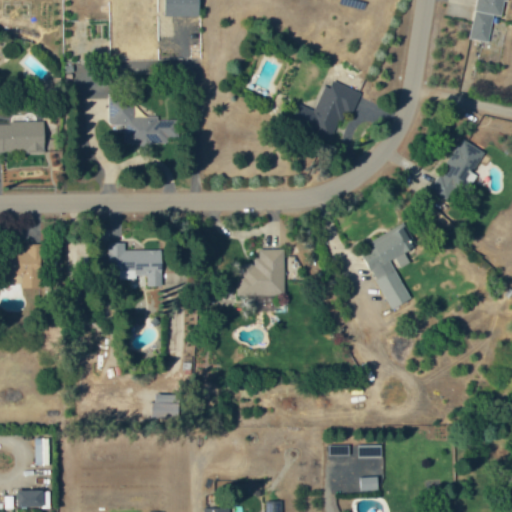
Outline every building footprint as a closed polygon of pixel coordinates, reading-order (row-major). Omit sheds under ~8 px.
[(477,0),(472,39),(488,41),(492,14),(504,16),(506,0),(477,0)] [(360,93),(323,81),(316,104),(297,98),(292,116),(310,122),(307,130),(331,138),(336,120),(351,124),(357,103),(360,93)] [(108,125),(123,125),(123,143),(174,143),(174,119),(157,119),(157,116),(134,116),(134,98),(108,98),(108,125)] [(0,151),(25,152),(25,153),(44,153),(45,123),(0,121),(0,151)] [(491,155),(460,138),(446,163),(451,166),(439,187),(450,193),(453,187),(461,191),(466,181),(474,186),(491,155)] [(408,301),(392,260),(396,258),(399,267),(409,263),(405,251),(408,250),(401,233),(363,248),(388,309),(408,301)] [(161,249),(125,249),(125,242),(107,242),(108,263),(116,263),(117,278),(146,277),(146,286),(162,286),(161,249)] [(39,287),(39,261),(44,261),(44,243),(25,243),(25,253),(8,253),(9,283),(20,283),(21,288),(39,287)] [(236,276),(236,294),(284,295),(284,248),(256,248),(256,263),(244,263),(244,276),(236,276)] [(150,418),(178,419),(178,402),(150,402),(150,418)] [(48,437),(34,437),(34,465),(48,464),(48,437)] [(359,477),(360,490),(378,490),(377,477),(359,477)] [(281,511),(282,500),(265,501),(264,511),(281,511)]
